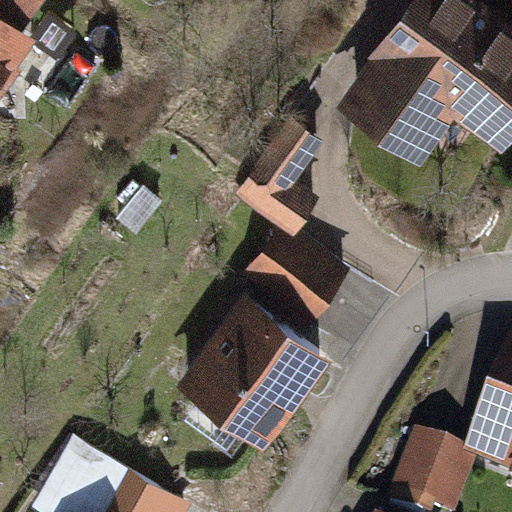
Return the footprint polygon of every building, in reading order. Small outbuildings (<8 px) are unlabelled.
[(0,0),(0,102),(46,37),(33,27),(51,0),(0,0)] [(511,147),(511,15),(489,0),(412,0),(342,107),(428,163),(458,119),(509,152),(511,147)] [(324,135),(287,112),(237,195),(282,222),(250,274),(321,317),(353,264),(299,230),(323,190),(299,175),(324,135)] [(333,354),(246,292),(182,381),(269,443),(333,354)] [(511,364),(475,462),(511,476),(511,364)] [(460,511),(479,466),(417,440),(394,494),(437,511),(460,511)] [(84,511),(176,511),(186,496),(116,456),(84,511)]
